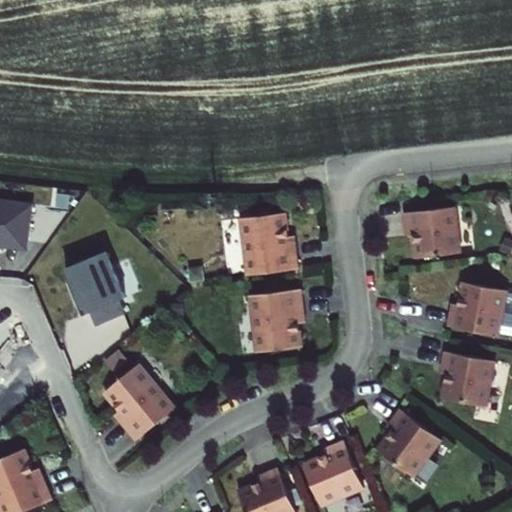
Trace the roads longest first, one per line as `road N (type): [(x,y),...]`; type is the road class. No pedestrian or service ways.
road 1 (residential): [(114,508),(238,417),(346,370),(361,325),(341,165),(511,146)]
road 2 (track): [(0,166),(201,178),(341,165)]
road 3 (residential): [(0,295),(29,308),(114,508)]
